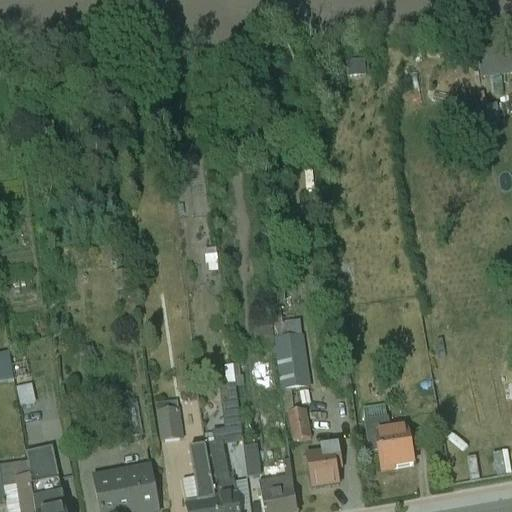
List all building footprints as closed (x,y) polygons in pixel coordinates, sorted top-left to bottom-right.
[(501,114),(507,132),(511,130),(511,117),(510,111),(501,114)] [(218,253),(222,275),(232,274),(228,252),(218,253)] [(313,341),(289,342),(290,386),(314,386),(313,341)] [(25,358),(8,359),(9,385),(26,384),(25,358)] [(235,388),(253,389),(254,370),(236,369),(235,388)] [(27,391),(38,441),(69,434),(68,428),(54,431),(45,388),(27,391)] [(375,476),(418,469),(407,411),(365,418),(375,476)] [(193,416),(171,417),(172,446),(194,446),(193,416)] [(253,416),(236,418),(239,441),(255,439),(253,416)] [(319,416),(303,417),(305,447),(321,446),(319,416)] [(311,494),(340,488),(333,451),(304,457),(311,494)] [(97,511),(158,511),(151,469),(92,479),(97,511)] [(262,511),(297,511),(291,476),(257,483),(262,511)] [(212,511),(240,511),(233,481),(207,487),(212,511)] [(212,511),(207,487),(180,493),(184,511),(212,511)]
